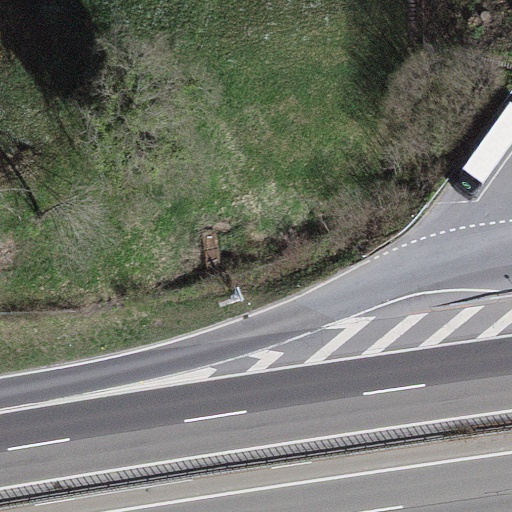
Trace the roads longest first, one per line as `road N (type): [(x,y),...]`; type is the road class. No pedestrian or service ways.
road 1 (motorway): [(511,373),(0,450)]
road 2 (motorway): [(386,511),(511,493)]
